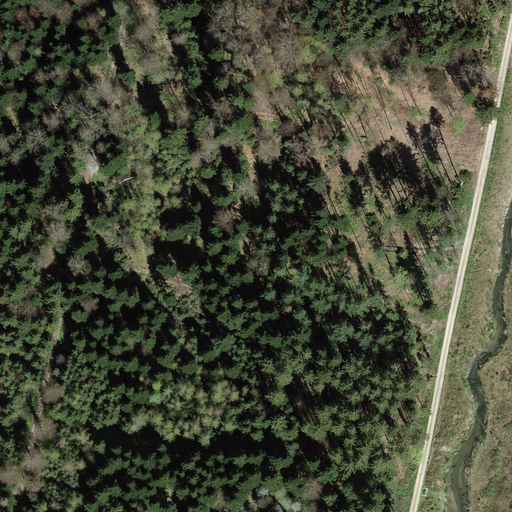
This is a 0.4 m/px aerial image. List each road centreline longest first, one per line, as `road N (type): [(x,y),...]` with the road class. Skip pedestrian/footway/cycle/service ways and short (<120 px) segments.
road 1 (track): [(124,0),(18,511)]
road 2 (track): [(511,15),(411,511)]
